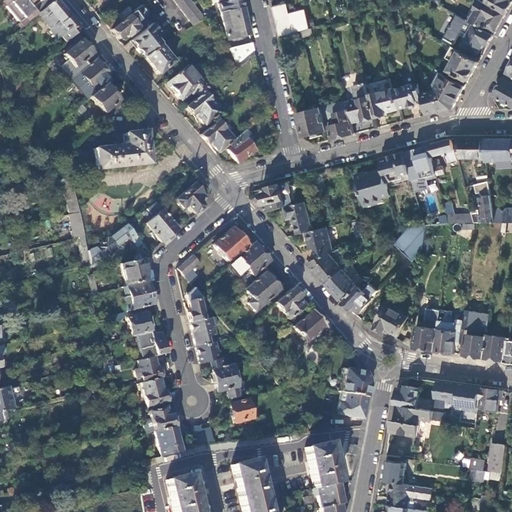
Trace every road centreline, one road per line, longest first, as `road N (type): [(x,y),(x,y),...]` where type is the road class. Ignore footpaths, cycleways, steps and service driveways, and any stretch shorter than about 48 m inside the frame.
road 1 (residential): [(72,0),(232,190)]
road 2 (residential): [(232,190),(159,264),(192,400)]
road 3 (residential): [(385,361),(232,190)]
road 4 (residential): [(295,165),(473,123)]
road 5 (residential): [(295,165),(256,0)]
road 6 (residential): [(385,361),(360,511)]
road 7 (residential): [(385,361),(511,377)]
